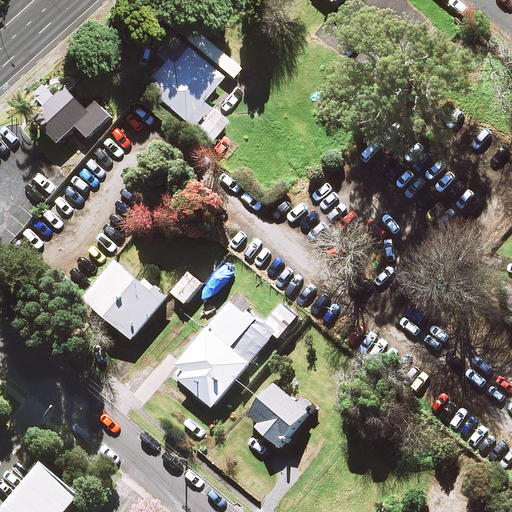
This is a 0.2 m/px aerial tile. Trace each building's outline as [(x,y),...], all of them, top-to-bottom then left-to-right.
[(219,73),(180,40),(143,84),(190,123),(206,104),(198,98),(219,73)] [(57,100),(46,88),(24,109),(60,145),(78,128),(89,139),(112,118),(94,100),(86,108),(68,89),(57,100)] [(235,127),(211,109),(193,132),(216,150),(235,127)] [(145,286),(117,263),(85,302),(134,342),(169,298),(149,281),(145,286)] [(203,285),(189,274),(173,295),(187,306),(203,285)] [(257,321),(222,292),(199,320),(210,330),(172,376),(214,410),(251,365),(233,350),(257,321)] [(311,413),(276,384),(247,420),(281,449),(311,413)] [(73,511),(80,504),(40,472),(5,511),(73,511)]
